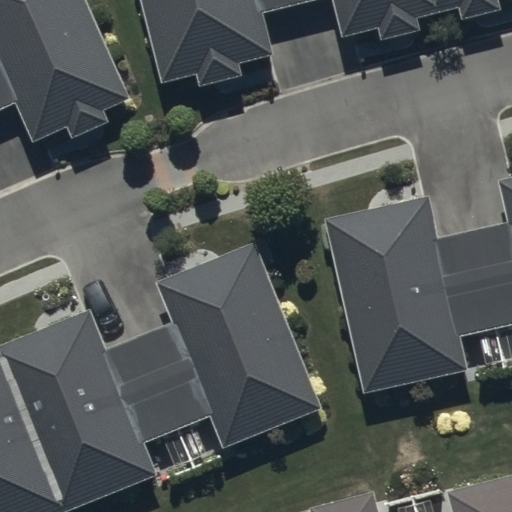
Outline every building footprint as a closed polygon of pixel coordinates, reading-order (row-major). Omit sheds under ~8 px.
[(0,0),(0,110),(18,102),(34,136),(65,121),(73,137),(109,121),(103,109),(135,93),(91,0),(0,0)] [(141,0),(165,82),(202,71),(206,86),(240,77),(237,67),(275,56),(264,14),(314,0),(329,0),(340,37),(377,27),(381,43),(418,33),(415,21),(465,7),(468,17),(503,7),(501,0),(141,0)] [(428,201),(326,225),(367,395),(470,371),(463,342),(511,330),(511,183),(499,187),(509,227),(438,244),(428,201)] [(0,511),(71,511),(154,477),(143,451),(214,421),(227,453),(328,410),(258,246),(160,288),(176,326),(112,353),(95,314),(0,354),(0,511)] [(310,511),(511,511),(511,478),(452,492),(456,511),(380,511),(377,494),(310,509),(310,511)]
